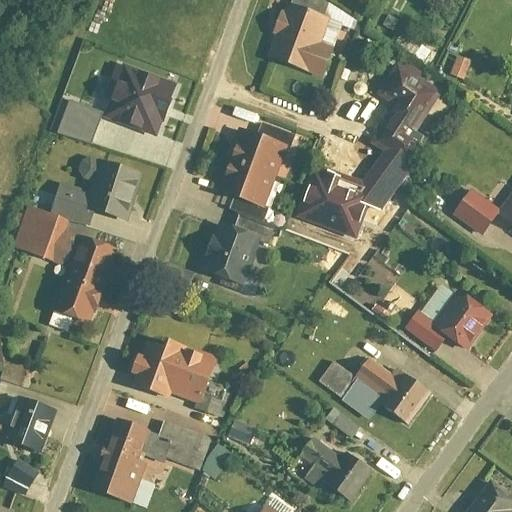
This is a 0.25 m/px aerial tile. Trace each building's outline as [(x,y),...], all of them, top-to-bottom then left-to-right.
[(328,23),(286,9),(267,64),(322,82),(332,53),(319,48),(328,23)] [(469,66),(457,61),(449,79),(461,84),(469,66)] [(401,68),(393,63),(371,100),(393,113),(370,150),(407,172),(411,165),(405,158),(441,98),(419,84),(425,75),(404,63),(401,68)] [(171,103),(129,89),(118,122),(160,136),(171,103)] [(56,134),(91,147),(103,116),(69,102),(56,134)] [(284,152),(239,135),(214,201),(260,218),(284,152)] [(145,176),(105,164),(96,195),(66,186),(58,213),(95,225),(99,213),(130,223),(145,176)] [(498,213),(468,196),(454,220),(484,238),(498,213)] [(511,197),(497,219),(511,229),(511,197)] [(72,223),(33,210),(20,248),(77,267),(62,313),(94,323),(119,249),(70,232),(72,223)] [(323,225),(311,221),(306,236),(327,243),(351,239),(348,221),(323,225)] [(259,242),(219,228),(201,278),(242,292),(259,242)] [(454,292),(432,326),(417,317),(405,336),(436,356),(443,345),(467,361),(494,319),(454,292)] [(212,362),(142,344),(129,396),(167,406),(168,400),(200,408),(212,362)] [(396,387),(366,367),(354,385),(386,406),(382,413),(409,431),(429,400),(400,381),(396,387)] [(59,413),(27,401),(11,441),(43,454),(59,413)] [(352,438),(358,429),(334,414),(328,424),(352,438)] [(151,436),(116,424),(90,498),(126,510),(151,436)] [(210,443),(163,427),(157,446),(170,451),(166,464),(199,475),(210,443)] [(254,435),(235,427),(229,442),(247,451),(254,435)] [(215,447),(202,474),(217,482),(231,455),(215,447)] [(374,478),(347,459),(341,468),(311,448),(301,463),(329,481),(322,492),(352,511),(374,478)] [(15,461),(4,479),(26,493),(38,475),(15,461)] [(472,511),(511,511),(511,492),(496,481),(472,511)]
